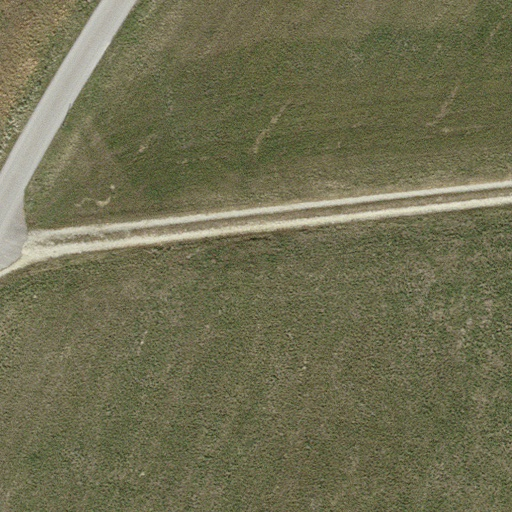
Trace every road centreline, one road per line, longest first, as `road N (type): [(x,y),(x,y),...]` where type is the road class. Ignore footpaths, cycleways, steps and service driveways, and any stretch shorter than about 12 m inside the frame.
road 1 (track): [(0,252),(511,198)]
road 2 (track): [(122,0),(0,219)]
